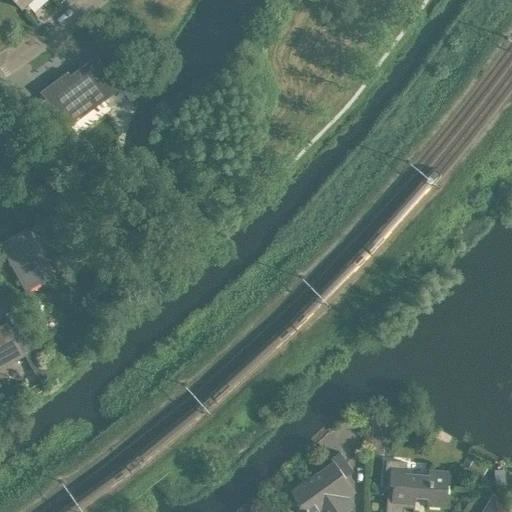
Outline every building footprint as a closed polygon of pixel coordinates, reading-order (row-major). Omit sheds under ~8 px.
[(13,0),(21,8),(30,0),(13,0)] [(66,72),(41,91),(59,115),(45,125),(61,146),(69,140),(76,150),(67,157),(86,183),(94,177),(106,169),(86,143),(82,147),(74,136),(75,135),(67,125),(95,104),(96,105),(124,85),(126,88),(136,80),(119,58),(106,68),(97,55),(69,76),(66,72)] [(0,190),(1,192),(12,186),(0,163),(0,190)] [(106,169),(94,177),(102,187),(113,179),(106,169)] [(31,226),(53,214),(47,204),(25,216),(31,226)] [(26,289),(53,274),(52,273),(49,275),(37,253),(40,252),(27,228),(1,243),(1,244),(5,242),(17,263),(13,265),(26,289)] [(0,363),(23,351),(7,322),(0,325),(0,363)] [(25,355),(40,381),(51,375),(36,349),(25,355)] [(41,382),(28,389),(32,396),(45,389),(41,382)] [(353,489),(345,477),(353,471),(339,451),(329,458),(332,462),(291,491),(305,511),(317,511),(321,509),(322,511),(344,511),(352,507),(344,495),(353,489)] [(473,459),(467,469),(482,477),(487,468),(473,459)] [(443,471),(430,469),(429,475),(405,473),(406,462),(387,460),(385,489),(388,489),(386,511),(402,511),(403,503),(415,504),(415,500),(427,501),(427,505),(445,506),(447,484),(442,484),(443,471)] [(504,469),(494,469),(494,483),(505,482),(504,469)] [(511,511),(511,506),(494,495),(483,511),(511,511)]
